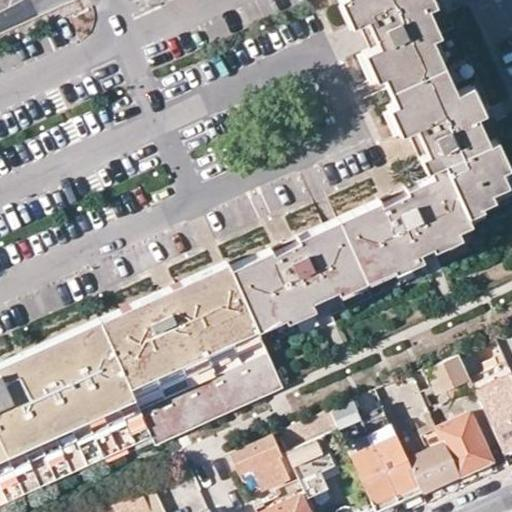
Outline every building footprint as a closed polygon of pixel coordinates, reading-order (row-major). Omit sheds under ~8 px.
[(227,265),(266,350),(482,251),(465,213),(511,191),(511,154),(442,0),(338,0),(339,0),(349,23),(356,20),(369,47),(361,50),(373,77),(380,74),(393,102),(386,105),(398,132),(406,129),(424,169),(426,168),(429,174),(227,265)] [(149,433),(153,441),(265,391),(280,384),(266,350),(227,265),(211,273),(161,295),(100,323),(149,433)] [(0,368),(0,500),(149,433),(100,323),(15,362),(0,368)] [(511,378),(511,335),(509,329),(493,336),(504,361),(509,371),(511,378)] [(457,352),(422,366),(434,389),(445,384),(450,395),(472,386),(467,375),(457,352)] [(509,371),(504,361),(497,365),(501,375),(509,371)] [(476,395),(511,379),(511,378),(509,371),(501,375),(497,365),(495,363),(467,375),(472,386),(476,395)] [(511,379),(476,395),(502,450),(511,445),(511,379)] [(327,407),(336,426),(349,420),(340,401),(327,407)] [(327,407),(229,448),(238,471),(250,466),(259,489),(289,476),(278,452),(286,448),(305,440),(306,440),(316,436),(324,431),(325,430),(336,426),(327,407)] [(445,440),(461,475),(493,460),(470,412),(445,424),(438,410),(432,413),(435,420),(439,428),(445,440)] [(439,428),(435,420),(428,423),(432,431),(439,428)] [(352,454),(397,434),(393,424),(347,444),(352,454)] [(316,436),(306,440),(305,440),(286,448),(304,490),(306,493),(326,484),(318,468),(337,460),(324,431),(316,436)] [(352,454),(374,503),(419,482),(408,457),(397,434),(352,454)] [(461,475),(445,440),(408,457),(419,482),(423,492),(461,475)] [(250,466),(238,471),(243,482),(259,489),(250,466)] [(419,482),(374,503),(377,511),(379,511),(423,492),(419,482)] [(150,511),(164,511),(153,484),(140,489),(150,511)] [(150,511),(140,489),(93,509),(94,511),(150,511)] [(257,510),(257,511),(306,511),(304,507),(311,504),(306,493),(304,490),(257,510)]
